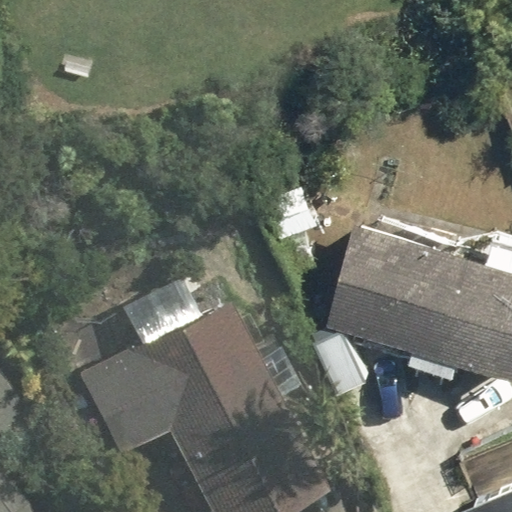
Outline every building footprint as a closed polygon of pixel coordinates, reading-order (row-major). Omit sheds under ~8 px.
[(301,175),(262,197),(291,249),(329,227),(301,175)] [(327,318),(367,327),(362,349),(453,368),(457,351),(511,362),(511,223),(493,220),(488,241),(350,212),(327,318)] [(244,511),(324,468),(223,285),(74,368),(117,447),(160,424),(208,511),(244,511)] [(511,511),(511,440),(458,461),(477,511),(511,511)] [(0,459),(0,511),(32,511),(22,484),(0,459)]
